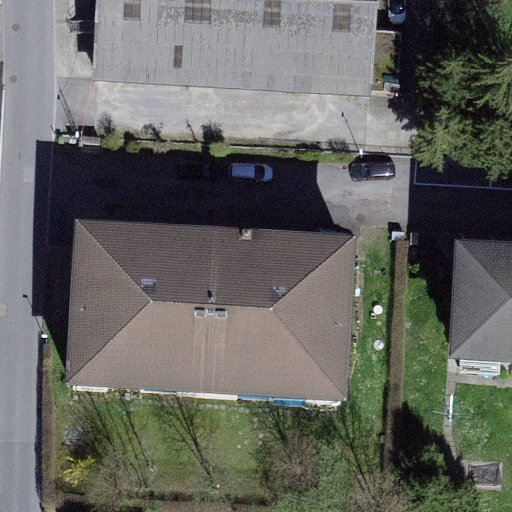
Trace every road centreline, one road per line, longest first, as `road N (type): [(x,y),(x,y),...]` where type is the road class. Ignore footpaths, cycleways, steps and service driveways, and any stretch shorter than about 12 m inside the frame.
road 1 (residential): [(24,186),(511,226)]
road 2 (residential): [(24,186),(8,511)]
road 3 (residential): [(28,0),(24,186)]
